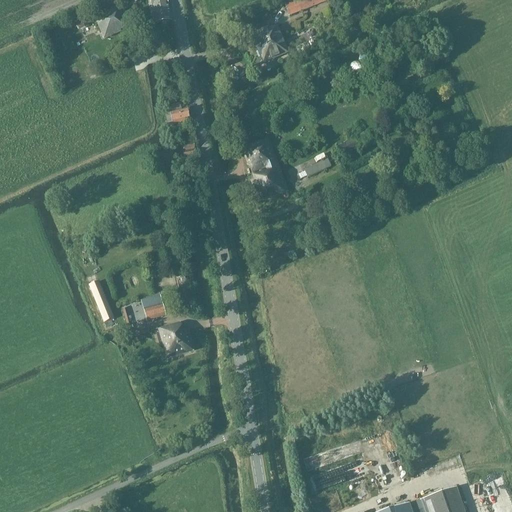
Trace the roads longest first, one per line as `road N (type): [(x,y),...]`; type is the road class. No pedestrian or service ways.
road 1 (tertiary): [(250,426),(174,0)]
road 2 (unclassified): [(60,511),(250,426)]
